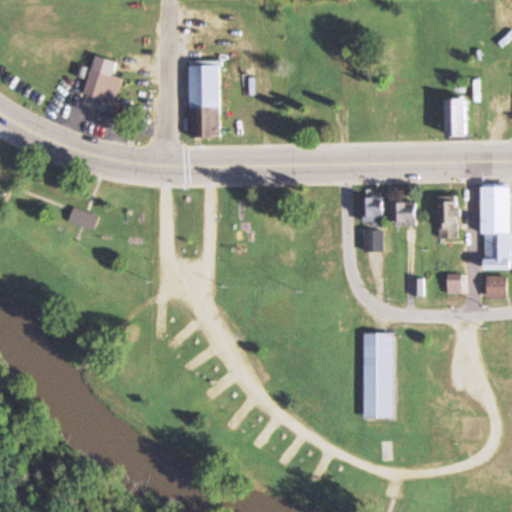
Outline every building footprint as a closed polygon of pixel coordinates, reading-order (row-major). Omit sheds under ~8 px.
[(287,6),(288,17),(302,16),(302,6),(287,6)] [(337,47),(337,65),(351,65),(351,47),(337,47)] [(97,57),(85,92),(117,103),(125,80),(113,76),(117,64),(97,57)] [(80,66),(78,77),(86,79),(88,68),(80,66)] [(192,138),(190,68),(221,68),(223,137),(192,138)] [(376,129),(375,91),(393,90),(394,128),(376,129)] [(338,96),(290,96),(290,108),(338,108),(338,96)] [(468,98),(448,99),(449,136),(469,136),(468,98)] [(511,183),(485,184),(487,271),(511,271),(511,183)] [(364,190),(364,223),(376,223),(376,231),(366,231),(366,255),(387,255),(387,190),(364,190)] [(442,197),(442,239),(460,238),(459,218),(464,217),(464,210),(459,210),(459,196),(442,197)] [(395,204),(396,223),(401,227),(405,227),(405,241),(417,240),(417,227),(419,227),(418,204),(395,204)] [(75,207),(69,223),(95,232),(101,215),(75,207)] [(313,210),(313,244),(331,244),(331,210),(313,210)] [(316,253),(316,269),(333,269),(333,252),(316,253)] [(450,276),(450,294),(464,294),(463,275),(450,276)] [(489,277),(489,299),(509,299),(509,277),(489,277)] [(414,279),(414,297),(426,297),(426,279),(414,279)] [(395,334),(364,334),(366,420),(397,419),(395,334)] [(183,366),(189,374),(208,361),(202,353),(183,366)]
